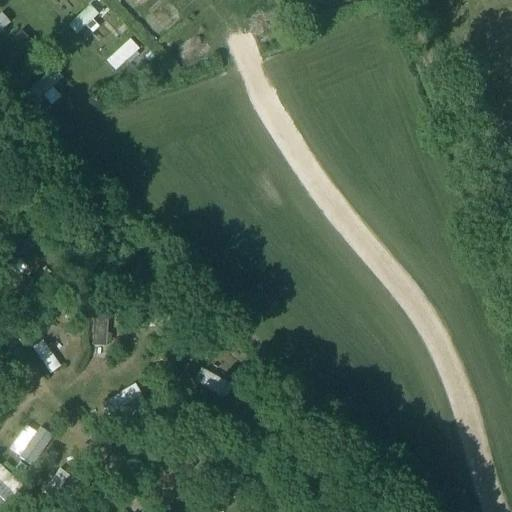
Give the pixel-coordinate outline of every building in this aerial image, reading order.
[(283,17),(282,18),(287,27),(295,22),(289,12),(282,16),(283,17)] [(91,22),(85,28),(90,32),(95,27),(91,22)] [(123,25),(117,31),(122,36),(128,30),(123,25)] [(150,53),(144,58),(149,63),(155,58),(150,53)] [(22,93),(17,97),(23,104),(28,99),(22,93)] [(27,254),(19,261),(25,267),(33,259),(27,254)] [(106,299),(96,299),(96,308),(106,308),(106,299)] [(68,310),(66,318),(72,320),(75,312),(68,310)] [(164,337),(159,342),(165,348),(170,343),(164,337)] [(187,365),(183,372),(190,377),(194,370),(187,365)] [(151,386),(149,395),(157,396),(158,388),(151,386)] [(166,429),(161,434),(167,440),(172,435),(166,429)] [(175,440),(169,445),(178,454),(183,449),(175,440)] [(19,463),(14,470),(22,475),(26,468),(19,463)] [(251,481),(248,492),(257,494),(260,483),(251,481)] [(90,497),(84,502),(90,508),(96,503),(90,497)] [(9,501),(5,506),(11,511),(16,507),(9,501)]
